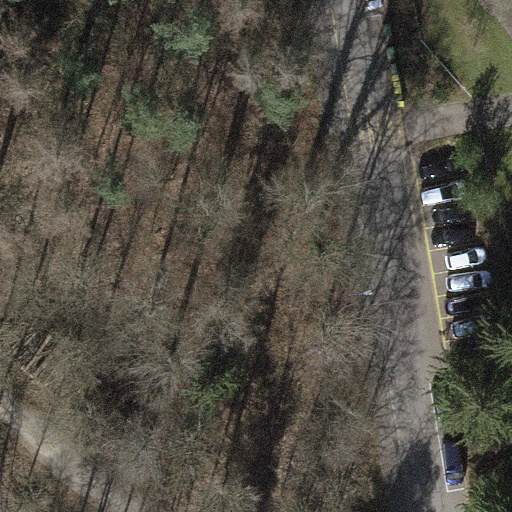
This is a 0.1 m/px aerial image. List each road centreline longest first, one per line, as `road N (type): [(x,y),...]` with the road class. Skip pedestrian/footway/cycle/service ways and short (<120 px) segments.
road 1 (residential): [(360,0),(446,511)]
road 2 (track): [(136,511),(54,454),(0,400)]
